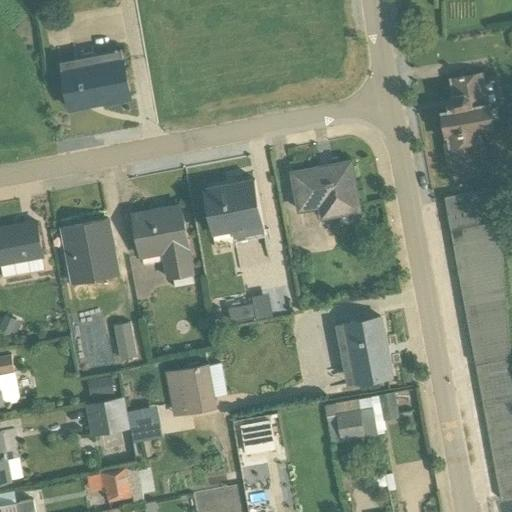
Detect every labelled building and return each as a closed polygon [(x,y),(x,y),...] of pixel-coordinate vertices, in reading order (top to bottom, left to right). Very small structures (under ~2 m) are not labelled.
[(70,105),(131,93),(122,46),(62,58),(70,105)] [(447,134),(483,127),(496,124),(495,120),(493,108),(492,101),(501,99),(497,72),(485,74),(484,69),(449,75),(452,91),(451,91),(447,98),(447,101),(448,105),(440,107),(444,126),(445,135),(447,134)] [(483,127),(447,134),(448,139),(443,140),(449,171),(489,163),(483,127)] [(321,214),(361,207),(352,157),(292,169),(300,208),(319,205),(321,214)] [(235,234),(266,227),(256,174),(205,182),(214,231),(233,227),(235,234)] [(448,210),(498,201),(495,185),(444,194),(448,210)] [(176,283),(195,280),(194,271),(197,270),(182,199),(132,209),(140,255),(163,251),(168,275),(174,274),(176,283)] [(498,201),(448,210),(451,227),(501,217),(498,201)] [(72,280),(121,271),(111,214),(60,224),(72,280)] [(0,223),(0,262),(2,262),(4,274),(45,265),(43,254),(45,253),(38,216),(0,223)] [(501,217),(451,227),(463,294),(506,286),(501,217)] [(511,354),(506,286),(463,294),(488,428),(511,423),(511,354)] [(230,321),(253,317),(250,305),(228,309),(230,321)] [(0,323),(0,329),(14,336),(22,319),(6,311),(0,323)] [(347,382),(355,380),(356,382),(395,374),(383,312),(336,321),(347,382)] [(132,318),(115,321),(121,355),(125,354),(127,363),(139,360),(138,352),(139,352),(132,318)] [(0,400),(17,398),(21,393),(13,350),(0,352),(0,406),(0,404),(0,400)] [(175,413),(218,404),(210,359),(166,367),(175,413)] [(99,391),(114,388),(113,373),(97,376),(99,391)] [(416,386),(396,389),(399,409),(407,408),(404,394),(417,392),(416,386)] [(379,391),(380,393),(384,417),(400,414),(399,409),(396,389),(379,391)] [(92,431),(131,424),(125,393),(87,400),(92,431)] [(372,394),(374,406),(378,428),(386,427),(384,417),(380,393),(372,394)] [(331,440),(366,435),(362,407),(374,406),(372,394),(323,400),(331,440)] [(142,434),(158,431),(154,414),(138,418),(142,434)] [(246,450),(277,445),(272,417),(242,422),(246,450)] [(511,423),(488,428),(501,496),(511,494),(511,423)] [(0,479),(14,477),(4,426),(0,426),(0,479)] [(134,498),(146,496),(144,489),(140,467),(137,461),(100,469),(101,473),(91,475),(93,486),(106,483),(110,498),(133,493),(134,498)] [(140,467),(144,489),(155,487),(151,464),(140,467)] [(387,473),(388,482),(388,483),(395,482),(393,472),(387,473)] [(373,485),(388,482),(387,473),(386,473),(371,476),(373,485)] [(0,502),(17,499),(15,487),(0,489),(0,502)] [(36,511),(34,496),(17,499),(0,502),(0,511),(36,511)]
